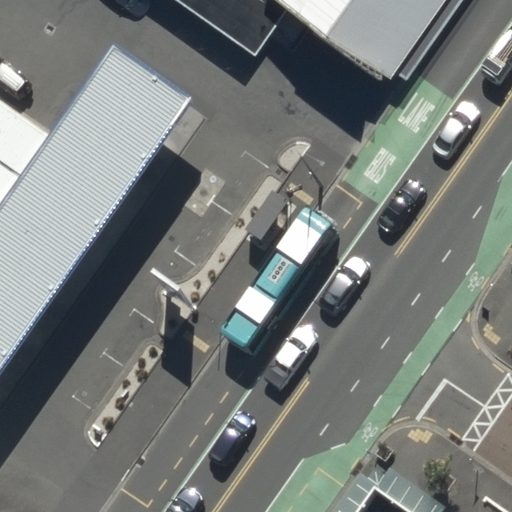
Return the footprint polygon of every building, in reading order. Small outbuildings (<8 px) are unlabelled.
[(199,0),(250,34),(268,7),(273,0),(199,0)] [(438,0),(316,0),(400,55),(438,0)] [(0,423),(216,110),(139,58),(74,153),(17,236),(0,260),(0,423)] [(0,225),(17,236),(74,153),(0,100),(0,225)] [(410,511),(396,502),(388,511),(410,511)]
